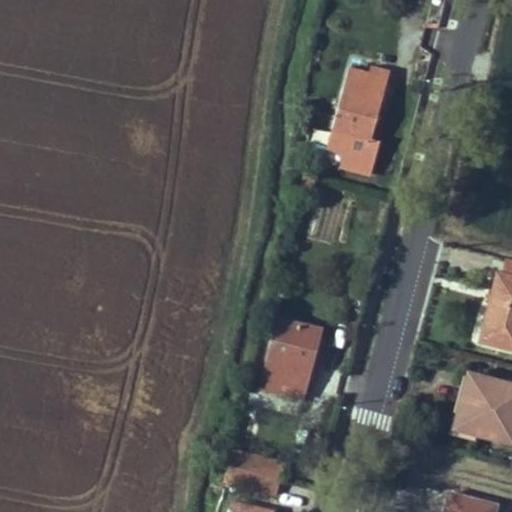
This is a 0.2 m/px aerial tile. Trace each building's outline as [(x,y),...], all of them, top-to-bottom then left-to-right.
[(371,140),(391,71),(372,66),(371,72),(351,67),(334,128),(371,140)] [(309,194),(315,174),(300,169),(295,190),(298,191),(309,194)] [(511,260),(507,259),(502,275),(511,277),(511,260)] [(496,301),(502,275),(497,273),(490,300),(496,301)] [(479,340),(511,349),(511,277),(502,275),(496,301),(490,300),(479,340)] [(312,336),(314,329),(277,321),(262,388),(280,392),(281,389),(299,393),(302,380),(310,381),(320,337),(312,336)] [(511,442),(511,384),(471,374),(457,428),(511,442)] [(234,450),(230,464),(280,478),(285,464),(234,450)] [(226,478),(276,492),(280,478),(230,464),(226,478)] [(494,511),(497,504),(450,492),(444,511),(494,511)] [(271,511),(272,511),(235,502),(232,511),(271,511)]
